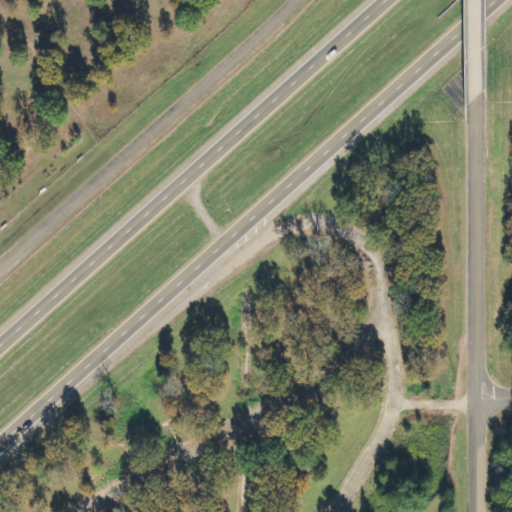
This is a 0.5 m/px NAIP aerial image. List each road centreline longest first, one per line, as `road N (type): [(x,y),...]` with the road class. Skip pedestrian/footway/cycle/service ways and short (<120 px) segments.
road 1 (motorway): [(0,456),(190,292),(497,0)]
road 2 (motorway): [(391,0),(0,353)]
road 3 (residential): [(0,268),(298,0)]
road 4 (residential): [(478,80),(479,410)]
road 5 (motorway): [(190,292),(337,223),(386,250),(398,302)]
